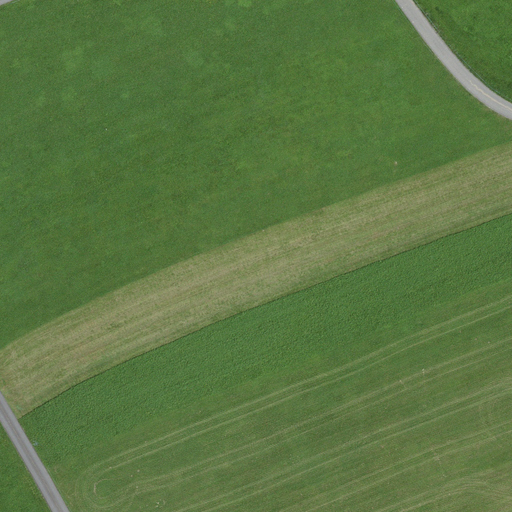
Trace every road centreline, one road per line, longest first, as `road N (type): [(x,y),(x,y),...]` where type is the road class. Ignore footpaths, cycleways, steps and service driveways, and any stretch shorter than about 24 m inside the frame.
road 1 (unclassified): [(401,0),(467,87),(511,117)]
road 2 (unclassified): [(62,511),(0,404)]
